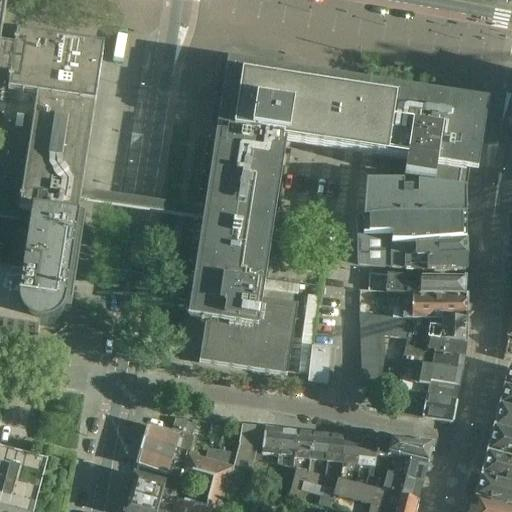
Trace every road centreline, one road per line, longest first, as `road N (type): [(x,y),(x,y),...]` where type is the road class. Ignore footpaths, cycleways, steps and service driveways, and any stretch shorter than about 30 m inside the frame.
road 1 (tertiary): [(175,0),(118,386)]
road 2 (tertiary): [(448,511),(492,362),(511,176)]
road 3 (residential): [(336,420),(348,269),(343,154)]
road 4 (residential): [(336,420),(118,386)]
road 5 (tertiary): [(118,386),(96,511)]
